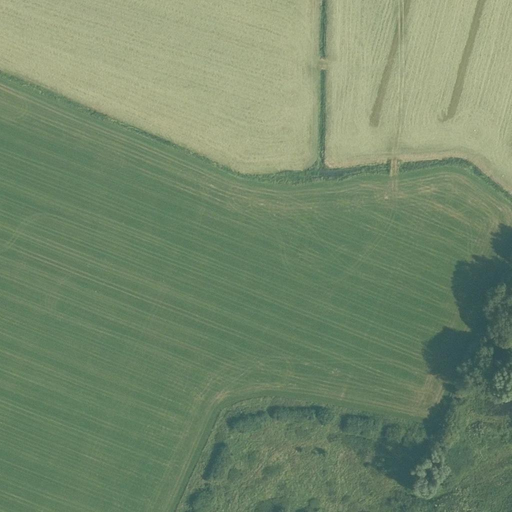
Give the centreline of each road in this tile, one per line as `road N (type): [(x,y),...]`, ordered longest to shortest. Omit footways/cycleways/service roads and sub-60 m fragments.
road 1 (track): [(511,181),(472,154),(398,141),(400,0)]
road 2 (track): [(402,489),(404,468),(393,454),(360,437),(289,427),(266,437),(258,468),(219,511)]
road 3 (track): [(511,462),(427,497),(354,480),(340,488),(339,511)]
